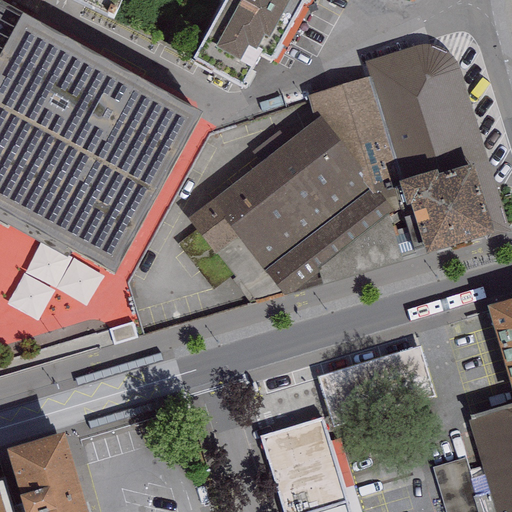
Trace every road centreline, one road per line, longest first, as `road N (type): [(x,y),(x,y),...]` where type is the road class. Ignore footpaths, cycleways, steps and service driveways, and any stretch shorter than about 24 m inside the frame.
road 1 (residential): [(391,18),(337,57),(212,111),(21,8)]
road 2 (residential): [(511,272),(212,364)]
road 3 (residential): [(212,364),(0,429)]
road 4 (residential): [(212,364),(255,511)]
